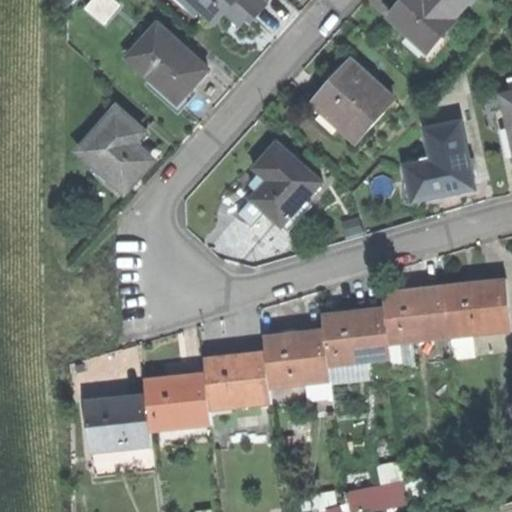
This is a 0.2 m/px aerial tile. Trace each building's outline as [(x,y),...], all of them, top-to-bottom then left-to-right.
[(123,0),(91,0),(86,7),(108,25),(126,2),(123,0)] [(199,0),(216,15),(224,6),(229,0),(231,0),(245,12),(255,0),(199,0)] [(467,0),(400,0),(390,11),(412,31),(417,26),(435,42),(458,16),(455,14),(467,0)] [(157,16),(126,50),(178,96),(193,79),(208,61),(157,16)] [(396,94),(350,54),(331,76),(314,95),(360,135),(396,94)] [(117,102),(80,145),(125,184),(141,167),(153,153),(134,136),(144,125),(117,102)] [(474,184),(461,114),(426,120),(432,152),(405,156),(412,195),(442,190),(474,184)] [(322,174),(276,134),(254,160),(267,171),(250,191),(267,205),(283,219),(322,174)] [(473,284),(444,287),(450,337),(511,330),(507,280),(473,284)] [(384,309),(388,344),(450,337),(444,287),(413,290),(383,294),(384,309)] [(326,331),(330,367),(390,360),(388,344),(384,309),(348,313),(324,316),(326,331)] [(266,352),(270,388),(331,381),(330,367),(326,331),(289,335),(264,338),(266,352)] [(207,374),(211,409),(271,402),(270,388),(266,352),(233,356),(205,359),(207,374)] [(147,396),(150,432),(212,425),(211,409),(207,374),(179,377),(145,381),(147,396)] [(110,400),(86,403),(91,453),(152,447),(150,432),(147,396),(110,400)] [(511,446),(464,460),(467,479),(511,466),(511,446)] [(464,460),(405,481),(410,505),(467,479),(464,460)] [(380,468),(383,486),(403,482),(399,464),(380,468)] [(383,486),(345,493),(349,511),(372,511),(410,505),(405,481),(403,482),(383,486)] [(335,491),(292,498),(294,511),(301,511),(338,507),(335,491)] [(435,498),(416,505),(418,511),(431,511),(439,509),(435,498)]
